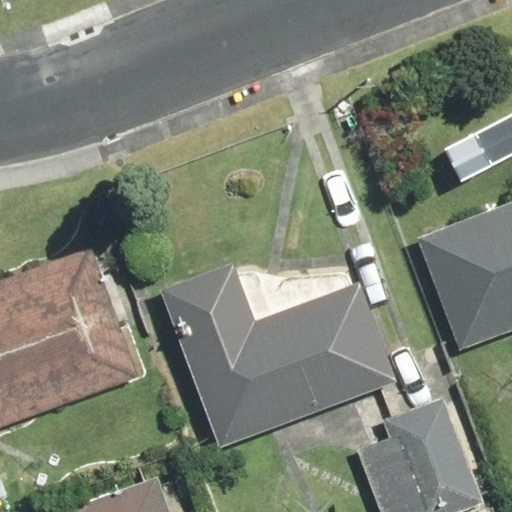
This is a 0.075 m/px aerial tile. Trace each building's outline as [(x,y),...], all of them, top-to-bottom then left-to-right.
[(511,194),(414,233),(460,350),(511,330),(511,194)] [(90,244),(0,277),(0,426),(139,375),(90,244)] [(154,291),(215,449),(397,378),(359,280),(252,321),(229,261),(154,291)] [(442,397),(383,419),(389,434),(356,447),(380,511),(459,511),(483,503),(442,397)] [(171,511),(157,472),(44,511),(171,511)]
